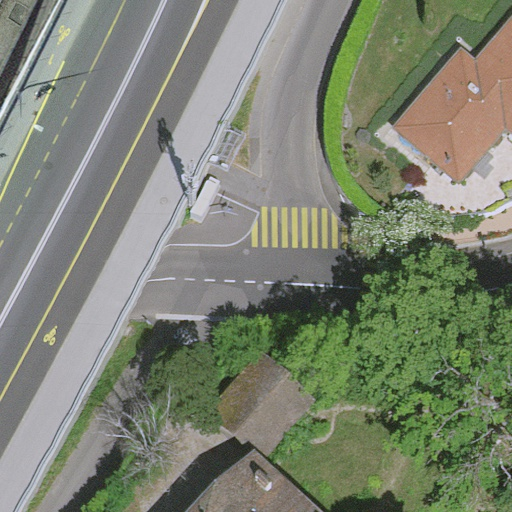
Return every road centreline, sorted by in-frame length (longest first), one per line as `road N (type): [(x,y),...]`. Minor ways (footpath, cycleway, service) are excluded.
road 1 (primary): [(166,0),(125,95),(0,326)]
road 2 (residential): [(289,284),(289,129),(298,77),(331,0)]
road 3 (residential): [(57,511),(215,280)]
road 4 (residential): [(511,283),(445,293),(289,284)]
road 5 (unclassified): [(215,280),(0,285)]
